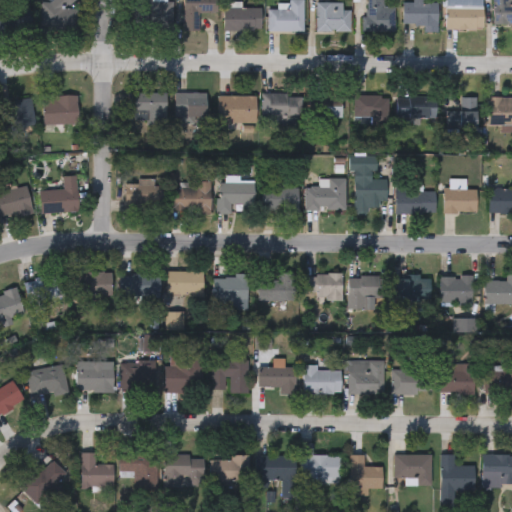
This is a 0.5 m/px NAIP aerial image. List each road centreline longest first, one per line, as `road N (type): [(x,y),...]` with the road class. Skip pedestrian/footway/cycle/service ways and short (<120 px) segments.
road 1 (residential): [(511,425),(70,423),(36,429),(0,456)]
road 2 (residential): [(0,274),(102,253),(511,252)]
road 3 (residential): [(0,81),(98,64),(511,65)]
road 4 (residential): [(108,0),(98,64),(102,253)]
